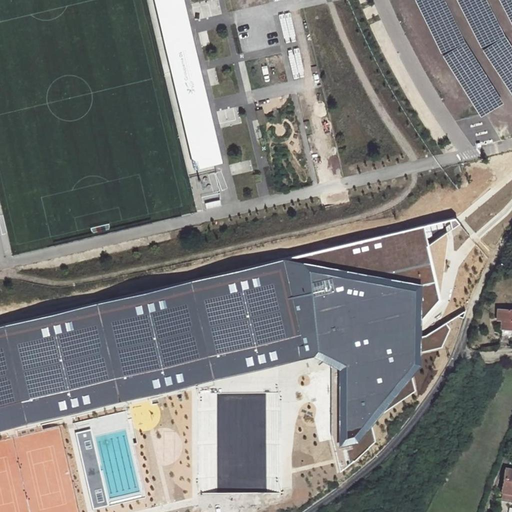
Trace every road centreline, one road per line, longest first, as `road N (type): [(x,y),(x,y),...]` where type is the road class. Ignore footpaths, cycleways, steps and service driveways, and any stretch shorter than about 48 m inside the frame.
road 1 (residential): [(309,511),(398,439),(455,355)]
road 2 (residential): [(455,355),(511,232)]
